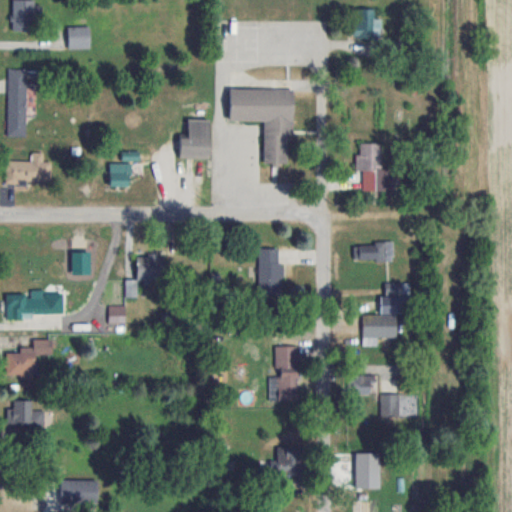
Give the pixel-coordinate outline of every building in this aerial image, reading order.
[(12,0),(12,17),(35,17),(35,0),(12,0)] [(382,18),(375,18),(375,9),(356,8),(355,36),(381,37),(382,18)] [(89,26),(67,26),(67,48),(89,48),(89,26)] [(26,68),(7,68),(7,136),(26,136),(26,68)] [(292,89),(228,89),(228,121),(263,122),(263,164),(291,164),(292,89)] [(209,158),(209,119),(187,119),(187,134),(179,134),(179,158),(209,158)] [(378,143),(357,143),(357,171),(378,171),(378,143)] [(6,183),(44,183),(44,158),(6,158),(6,183)] [(109,186),(130,186),(130,163),(109,163),(109,186)] [(394,243),(358,243),(358,260),(394,260),(394,243)] [(259,290),(281,290),(281,249),(259,249),(259,290)] [(163,281),(163,255),(135,255),(135,281),(163,281)] [(6,314),(63,313),(63,291),(5,292),(6,314)] [(396,338),(396,314),(363,314),(363,341),(379,341),(379,338),(396,338)] [(276,346),(277,399),(299,398),(298,345),(276,346)] [(5,374),(37,374),(37,352),(5,352),(5,374)] [(349,394),(374,394),(374,375),(349,375),(349,394)] [(380,418),(398,418),(398,394),(380,394),(380,418)] [(31,400),(13,400),(13,409),(6,409),(6,426),(43,426),(43,410),(31,410),(31,400)] [(270,459),(270,472),(299,472),(299,447),(277,447),(277,459),(270,459)] [(347,480),(365,480),(365,450),(347,450),(347,480)] [(59,503),(97,503),(97,480),(59,480),(59,503)] [(354,492),(354,511),(369,511),(369,492),(354,492)]
